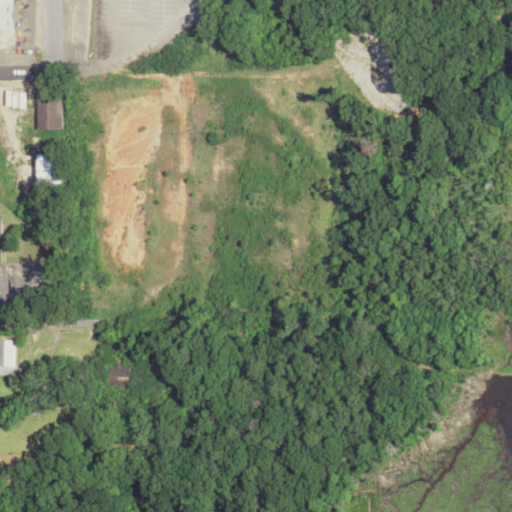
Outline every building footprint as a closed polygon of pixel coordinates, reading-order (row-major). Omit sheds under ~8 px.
[(0,0),(0,29),(10,29),(8,0),(0,0)] [(33,130),(57,129),(57,93),(32,93),(33,130)] [(32,185),(49,185),(50,155),(32,155),(32,185)] [(11,340),(0,340),(0,373),(12,374),(11,340)] [(133,384),(132,365),(108,365),(108,384),(133,384)]
